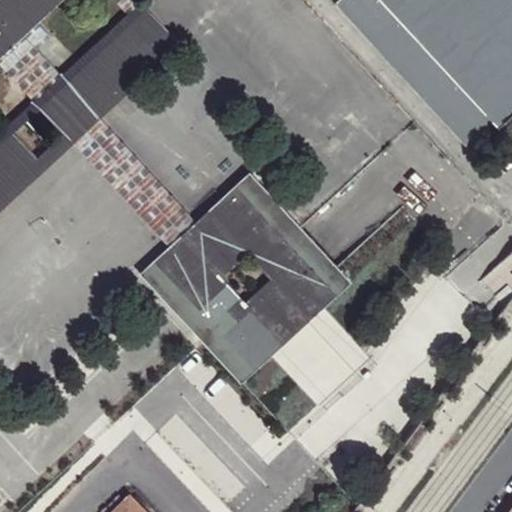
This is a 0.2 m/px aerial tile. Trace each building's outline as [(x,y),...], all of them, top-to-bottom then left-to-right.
[(0,0),(0,51),(22,32),(56,0),(0,0)] [(150,10),(140,0),(139,0),(127,13),(60,74),(33,100),(0,130),(0,209),(73,141),(102,115),(121,98),(118,95),(91,66),(124,34),(123,32),(150,10)] [(139,0),(115,0),(127,13),(139,0)] [(511,118),(511,0),(341,0),(339,3),(471,153),(511,118)] [(179,42),(150,10),(123,32),(124,34),(151,64),(154,67),(179,42)] [(60,74),(22,32),(0,51),(0,65),(33,100),(60,74)] [(151,64),(124,34),(91,66),(118,95),(151,64)] [(199,217),(102,115),(73,141),(170,242),(199,217)] [(300,226),(249,170),(199,217),(170,242),(140,269),(241,380),(350,281),(300,226)] [(127,362),(68,418),(95,447),(154,391),(127,362)] [(64,423),(4,480),(31,509),(91,452),(64,423)] [(147,511),(130,495),(112,511),(147,511)]
